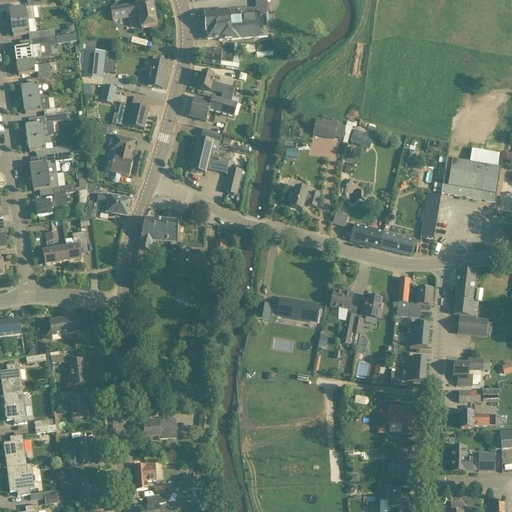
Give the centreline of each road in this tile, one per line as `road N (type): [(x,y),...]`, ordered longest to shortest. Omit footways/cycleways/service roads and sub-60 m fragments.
road 1 (unclassified): [(443,264),(414,266),(233,218),(150,181)]
road 2 (unclassified): [(429,511),(443,264)]
road 3 (secondary): [(128,511),(122,303)]
road 4 (secondary): [(150,181),(183,66),(180,0)]
road 5 (residential): [(28,296),(11,163)]
road 6 (secondary): [(122,303),(134,223),(150,181)]
